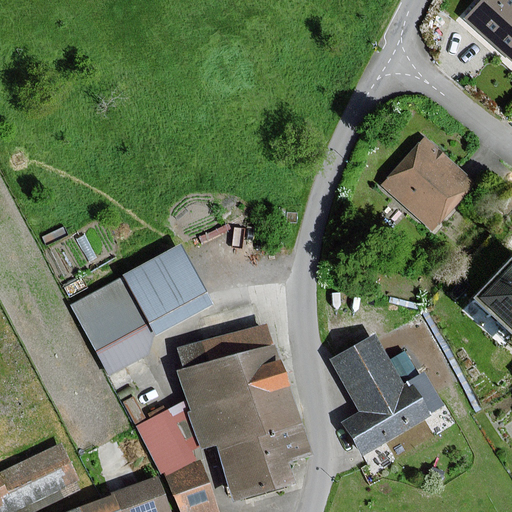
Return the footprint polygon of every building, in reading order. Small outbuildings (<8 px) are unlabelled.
[(511,0),(483,0),(467,19),(511,58),(511,0)] [(424,139),(384,184),(433,228),(473,182),(424,139)] [(182,244),(72,305),(109,377),(150,355),(156,336),(213,304),(182,244)] [(511,264),(481,298),(511,326),(511,264)] [(178,370),(187,399),(201,447),(201,448),(218,444),(234,499),(295,482),(288,458),(308,453),(269,322),(178,349),(184,368),(178,370)] [(375,336),(333,360),(362,413),(347,422),(363,451),(429,414),(412,385),(405,389),(375,336)] [(193,451),(201,447),(187,399),(137,426),(162,474),(167,475),(197,459),(193,451)] [(60,448),(0,475),(0,506),(2,511),(15,511),(77,484),(60,448)] [(218,511),(211,483),(201,459),(197,459),(167,475),(177,503),(181,511),(218,511)] [(171,511),(157,476),(114,493),(114,494),(81,507),(69,511),(171,511)]
